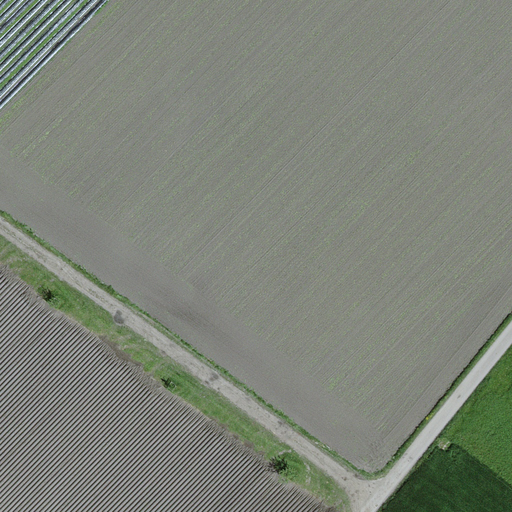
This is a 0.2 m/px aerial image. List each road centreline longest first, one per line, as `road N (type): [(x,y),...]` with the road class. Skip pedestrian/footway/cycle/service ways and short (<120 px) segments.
road 1 (track): [(0,218),(390,508)]
road 2 (track): [(387,511),(511,355)]
